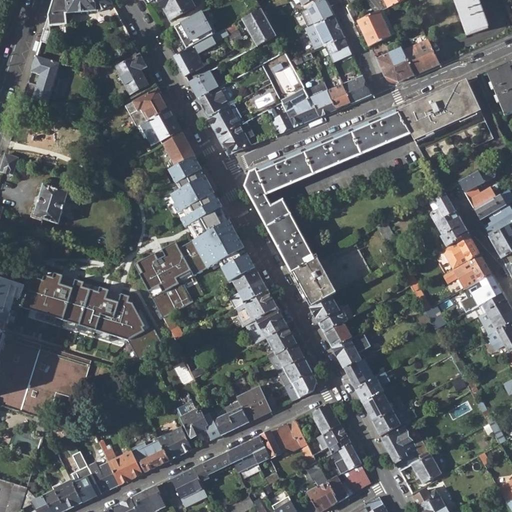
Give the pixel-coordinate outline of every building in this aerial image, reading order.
[(53,0),(41,41),(47,42),(51,31),(51,25),(68,23),(67,13),(69,13),(67,0),(53,0)] [(67,0),(69,13),(98,10),(99,12),(113,4),(110,0),(67,0)] [(158,0),(163,9),(164,7),(172,21),(196,7),(191,0),(158,0)] [(322,0),(307,8),(315,25),(333,16),(325,0),(322,0)] [(453,0),(467,35),(488,28),(477,0),(453,0)] [(244,20),(258,46),(276,36),(275,34),(271,27),(261,10),(244,20)] [(357,21),(369,47),(371,46),(390,37),(378,11),(357,21)] [(315,25),(321,40),(324,47),(327,46),(331,55),(348,47),(333,16),(315,25)] [(226,36),(234,50),(235,43),(231,34),(238,29),(235,24),(227,29),(230,34),(226,36)] [(276,36),(279,41),(289,36),(285,28),(275,34),(276,36)] [(220,40),(228,54),(234,50),(226,36),(230,34),(227,29),(212,37),(215,43),(220,40)] [(176,57),(190,49),(186,40),(171,49),(176,57)] [(404,52),(415,75),(439,65),(428,41),(404,52)] [(176,57),(186,77),(197,71),(205,67),(198,54),(199,53),(195,46),(190,49),(176,57)] [(331,55),(334,62),(351,54),(348,47),(331,55)] [(384,76),(398,83),(415,75),(404,52),(401,48),(377,59),(384,76)] [(311,53),(290,62),(292,65),(313,56),(311,53)] [(117,67),(131,94),(149,84),(141,69),(147,67),(140,55),(133,58),(117,67)] [(36,56),(31,72),(40,74),(37,85),(28,83),(24,97),(35,101),(48,105),(53,91),(57,92),(60,80),(56,79),(61,63),(36,56)] [(488,74),(507,115),(511,113),(511,69),(510,65),(488,74)] [(190,83),(199,100),(220,88),(212,72),(190,83)] [(344,85),(352,103),(370,95),(362,77),(344,85)] [(410,134),(430,168),(494,140),(467,80),(397,111),(410,134)] [(336,110),(328,91),(324,83),(306,90),(311,98),(321,116),(336,110)] [(344,85),(328,91),(336,110),(352,103),(344,85)] [(136,128),(150,121),(170,110),(159,88),(125,107),(136,128)] [(199,100),(209,118),(230,106),(220,88),(199,100)] [(292,100),(283,104),(285,107),(288,113),(295,127),(321,116),(311,98),(295,106),(292,100)] [(219,137),(241,126),(246,123),(235,104),(230,106),(209,118),(219,137)] [(288,113),(279,118),(273,108),(268,110),(280,133),(295,127),(288,113)] [(150,121),(160,140),(161,141),(181,130),(170,110),(150,121)] [(266,195),(410,134),(397,111),(251,172),(246,186),(293,273),(319,259),(318,256),(314,258),(284,201),(273,207),(266,195)] [(246,123),(241,126),(219,137),(229,155),(251,145),(247,139),(255,135),(248,122),(246,123)] [(72,145),(77,131),(53,123),(49,137),(72,145)] [(163,145),(175,168),(195,157),(183,134),(163,145)] [(1,170),(13,174),(18,158),(6,154),(1,170)] [(216,197),(195,157),(175,168),(168,172),(176,186),(171,188),(174,194),(170,196),(171,197),(164,200),(173,217),(177,215),(180,221),(218,200),(216,197)] [(459,183),(474,210),(496,198),(490,188),(481,193),(477,187),(495,177),(497,173),(493,165),(459,183)] [(34,216),(59,225),(69,193),(44,185),(34,216)] [(484,226),(489,236),(511,224),(511,223),(511,210),(508,204),(511,201),(511,196),(509,190),(496,198),(474,210),(480,220),(488,215),(492,222),(484,226)] [(432,215),(436,224),(456,213),(445,194),(434,200),(440,210),(432,215)] [(224,211),(218,200),(180,221),(185,229),(187,228),(188,230),(194,241),(230,222),(224,211)] [(441,237),(447,247),(457,241),(468,235),(456,213),(436,224),(443,235),(441,237)] [(194,241),(178,249),(175,243),(157,252),(133,265),(163,321),(204,297),(194,278),(212,268),(213,271),(220,268),(228,284),(234,281),(256,269),(232,226),(230,222),(194,241)] [(378,227),(383,235),(391,230),(387,222),(378,227)] [(511,224),(489,236),(502,258),(511,251),(511,224)] [(384,236),(387,242),(395,238),(392,231),(384,236)] [(468,235),(457,241),(447,247),(442,249),(453,269),(460,265),(468,261),(479,254),(468,235)] [(293,273),(311,307),(331,296),(372,274),(354,240),(319,259),(293,273)] [(453,269),(464,289),(467,287),(470,285),(479,280),(490,274),(479,254),(468,261),(460,265),(453,269)] [(256,269),(234,281),(240,292),(262,280),(256,269)] [(0,334),(3,336),(20,341),(27,320),(120,349),(123,347),(133,366),(163,350),(158,340),(152,329),(150,330),(134,300),(114,294),(68,280),(46,273),(44,278),(30,274),(25,288),(0,280),(0,334)] [(470,285),(467,287),(479,306),(483,304),(502,294),(490,274),(479,280),(470,285)] [(229,298),(235,309),(246,304),(268,291),(262,280),(240,292),(229,298)] [(473,309),(479,306),(467,287),(464,289),(462,290),(473,309)] [(244,327),(254,322),(278,309),(268,291),(246,304),(235,309),(244,327)] [(497,330),(511,322),(511,311),(502,294),(483,304),(479,306),(484,314),(480,318),(480,322),(484,325),(487,324),(493,321),(497,330)] [(339,310),(331,296),(311,307),(324,332),(343,322),(354,316),(348,305),(339,310)] [(441,327),(445,324),(435,305),(425,311),(436,329),(441,327)] [(262,330),(267,339),(288,328),(278,309),(254,322),(253,325),(255,330),(259,331),(262,330)] [(324,332),(333,349),(352,338),(343,322),(324,332)] [(511,322),(497,330),(493,332),(488,335),(495,350),(505,344),(509,352),(511,350),(511,322)] [(449,342),(443,331),(441,327),(436,329),(444,345),(449,342)] [(267,339),(276,355),(297,344),(288,328),(267,339)] [(352,338),(333,349),(343,366),(344,369),(356,363),(360,360),(357,354),(370,347),(363,332),(352,338)] [(271,358),(277,372),(280,371),(304,359),(297,344),(276,355),(271,358)] [(290,378),(292,382),(312,373),(304,359),(280,371),(284,381),(290,378)] [(344,369),(355,389),(367,383),(356,363),(344,369)] [(252,369),(258,381),(262,379),(256,366),(252,369)] [(355,389),(363,402),(382,391),(379,385),(389,380),(386,372),(367,383),(355,389)] [(312,373),(292,382),(287,385),(284,386),(292,401),(300,397),(313,391),(316,381),(312,373)] [(260,387),(237,398),(239,402),(249,422),(272,411),(260,387)] [(363,402),(373,422),(393,411),(382,391),(363,402)] [(477,402),(487,420),(491,418),(481,400),(477,402)] [(239,402),(225,409),(228,414),(235,429),(249,422),(239,402)] [(311,412),(323,434),(340,425),(329,403),(311,412)] [(393,411),(373,422),(380,436),(401,425),(403,427),(404,427),(413,422),(404,405),(393,411)] [(191,438),(207,430),(205,427),(208,426),(203,416),(201,412),(199,413),(196,408),(190,411),(191,413),(181,418),(191,438)] [(211,412),(203,416),(208,426),(205,427),(207,430),(211,440),(222,435),(215,421),(211,414),(211,412)] [(215,421),(222,435),(235,429),(228,414),(219,419),(216,412),(211,414),(215,421)] [(59,423),(49,420),(46,429),(56,432),(59,423)] [(286,424),(279,427),(277,430),(274,429),(260,436),(270,458),(271,458),(281,453),(279,447),(282,446),(283,442),(286,441),(290,449),(295,450),(308,444),(297,420),(288,425),(286,424)] [(317,437),(324,451),(329,448),(347,437),(340,425),(323,434),(317,437)] [(159,438),(170,460),(192,449),(182,427),(159,438)] [(382,439),(399,470),(411,464),(421,459),(420,456),(429,452),(423,440),(414,445),(404,427),(403,427),(382,439)] [(102,447),(104,451),(110,448),(103,433),(97,436),(102,447)] [(254,454),(259,463),(270,458),(260,436),(249,442),(254,453),(254,454)] [(329,448),(332,454),(350,443),(347,437),(329,448)] [(144,441),(130,448),(132,451),(137,462),(143,473),(170,460),(159,438),(146,445),(144,441)] [(234,463),(239,473),(259,463),(254,454),(254,453),(249,442),(229,451),(234,463)] [(344,458),(350,469),(361,463),(350,443),(332,454),(337,462),(344,458)] [(89,466),(102,493),(120,484),(110,462),(104,451),(102,447),(97,449),(105,464),(100,467),(97,462),(89,466)] [(115,459),(110,448),(104,451),(110,462),(120,484),(131,479),(120,456),(115,459)] [(89,466),(81,451),(72,456),(79,470),(71,474),(73,479),(75,483),(73,484),(82,503),(102,493),(89,466)] [(120,456),(131,479),(143,473),(137,462),(132,451),(120,456)] [(194,468),(201,482),(223,471),(222,469),(234,463),(229,451),(194,468)] [(303,456),(308,467),(310,466),(317,462),(314,456),(312,452),(303,456)] [(421,459),(411,464),(416,473),(417,472),(423,483),(440,473),(430,454),(421,459)] [(321,511),(339,502),(329,484),(328,481),(317,462),(310,466),(312,471),(320,486),(308,493),(312,500),(319,511),(321,511)] [(350,469),(343,473),(354,494),(372,483),(361,463),(350,469)] [(171,479),(178,492),(182,499),(194,493),(198,500),(208,496),(201,482),(194,468),(171,479)] [(339,502),(354,494),(343,473),(328,481),(329,484),(339,502)] [(282,482),(288,492),(293,489),(287,478),(282,482)] [(511,511),(511,478),(498,487),(511,511)] [(163,483),(170,497),(178,492),(171,479),(163,483)] [(55,490),(67,510),(82,503),(73,484),(71,480),(54,489),(55,490)] [(131,498),(138,511),(154,511),(166,506),(163,500),(170,497),(163,483),(131,498)] [(14,484),(5,511),(19,511),(20,510),(26,494),(27,489),(27,488),(14,484)] [(34,497),(27,489),(26,494),(31,499),(34,497)] [(413,496),(421,511),(447,511),(439,495),(438,496),(435,490),(428,494),(426,489),(413,496)] [(44,497),(53,511),(62,511),(67,510),(55,490),(43,496),(44,497)] [(26,494),(20,510),(33,503),(36,509),(31,511),(53,511),(44,497),(36,500),(34,497),(31,499),(26,494)] [(290,496),(272,506),(275,511),(298,511),(297,509),(290,496)] [(366,507),(368,511),(385,511),(387,511),(379,497),(365,505),(366,507)] [(138,511),(131,498),(109,509),(110,511),(138,511)] [(253,502),(258,511),(259,511),(266,509),(260,498),(253,502)] [(300,507),(302,511),(319,511),(312,500),(300,507)]
